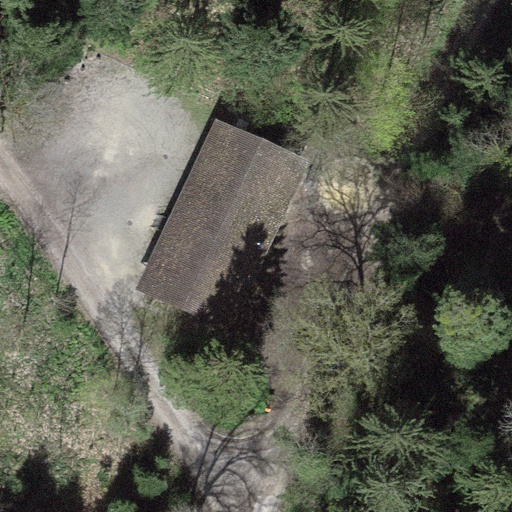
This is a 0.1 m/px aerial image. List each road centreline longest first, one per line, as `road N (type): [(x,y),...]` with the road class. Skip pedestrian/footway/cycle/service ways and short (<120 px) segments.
road 1 (track): [(496,0),(265,511)]
road 2 (track): [(0,158),(54,228),(160,407),(193,469),(204,511)]
